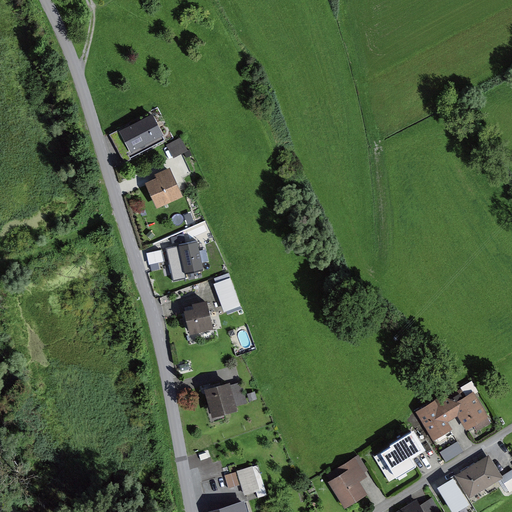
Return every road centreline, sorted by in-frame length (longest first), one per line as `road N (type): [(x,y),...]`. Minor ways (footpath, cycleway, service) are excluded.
road 1 (residential): [(193,511),(155,312),(81,78),(46,0)]
road 2 (track): [(122,209),(0,272)]
